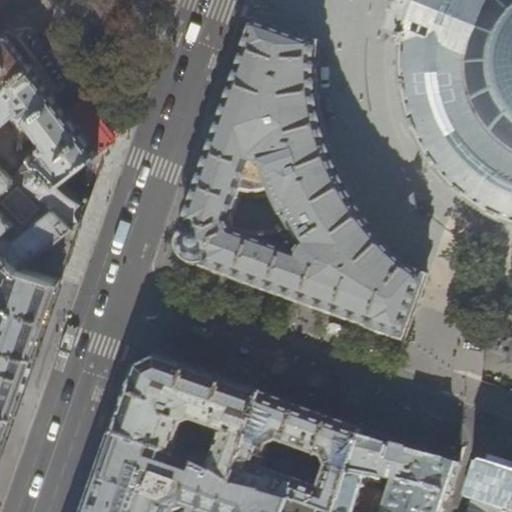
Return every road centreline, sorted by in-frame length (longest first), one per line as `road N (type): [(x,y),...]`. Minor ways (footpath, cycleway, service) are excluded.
road 1 (residential): [(486,421),(112,285)]
road 2 (secondary): [(211,0),(112,285)]
road 3 (secondary): [(112,285),(31,511)]
